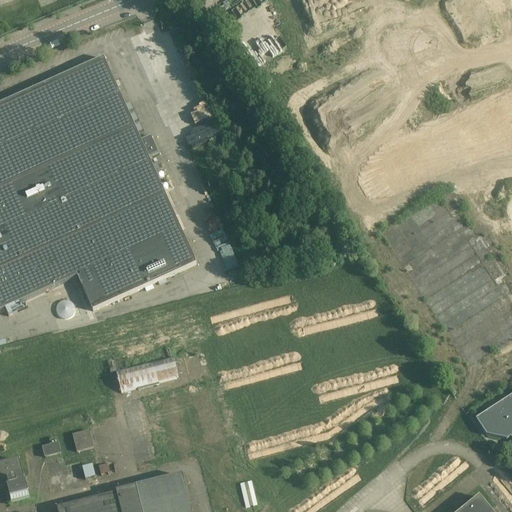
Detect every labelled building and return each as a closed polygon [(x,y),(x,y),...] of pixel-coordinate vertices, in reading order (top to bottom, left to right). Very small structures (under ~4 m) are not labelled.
[(355,32),(350,17),(322,25),(327,40),(355,32)] [(0,313),(78,278),(93,312),(197,265),(149,159),(159,155),(151,138),(141,142),(104,59),(0,105),(0,313)] [(68,316),(74,306),(64,300),(58,309),(68,316)] [(24,335),(33,336),(33,327),(25,327),(24,335)] [(120,391),(178,381),(174,360),(116,371),(120,391)] [(511,396),(477,420),(487,436),(508,440),(511,438),(511,396)] [(89,430),(72,434),(77,452),(94,447),(89,430)] [(57,438),(49,440),(50,445),(42,447),(45,457),(61,453),(57,438)] [(18,459),(0,463),(0,489),(5,488),(8,502),(26,498),(18,459)] [(99,466),(101,475),(114,472),(112,463),(99,466)] [(84,479),(94,477),(92,465),(82,466),(84,479)] [(58,511),(190,511),(183,477),(57,504),(58,511)]
